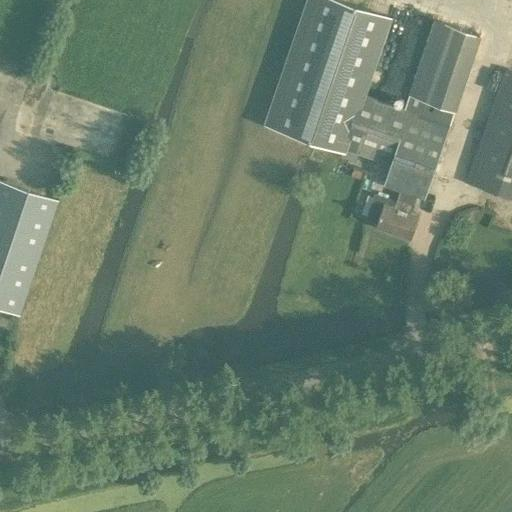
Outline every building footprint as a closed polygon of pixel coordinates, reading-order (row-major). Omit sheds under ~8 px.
[(362,94),(388,16),(341,0),(311,0),(269,124),(343,149),(355,153),(355,151),(359,153),(391,164),(385,184),(401,190),(418,195),(426,198),(451,124),(362,94)] [(431,33),(410,96),(455,111),(476,48),(481,34),(436,20),(431,33)] [(511,197),(511,70),(507,68),(468,182),(511,197)] [(124,128),(128,113),(110,109),(106,124),(124,128)] [(355,151),(355,153),(343,149),(341,157),(356,162),(359,153),(355,151)] [(0,308),(18,315),(57,200),(0,181),(0,308)] [(375,193),(367,218),(378,222),(377,225),(412,237),(420,214),(412,212),(416,201),(418,195),(401,190),(399,196),(397,201),(375,193)]
